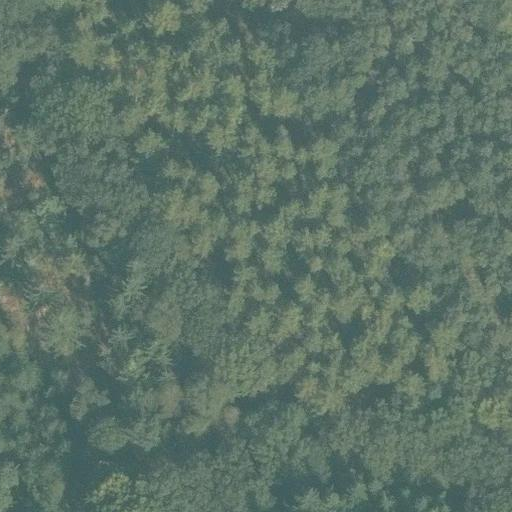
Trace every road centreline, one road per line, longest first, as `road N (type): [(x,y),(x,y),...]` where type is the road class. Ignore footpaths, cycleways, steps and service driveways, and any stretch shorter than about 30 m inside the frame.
road 1 (track): [(197,511),(339,443),(224,389),(0,32)]
road 2 (track): [(339,443),(387,451),(462,481),(501,511)]
road 3 (track): [(0,381),(83,511)]
road 4 (unknown): [(447,0),(511,105)]
